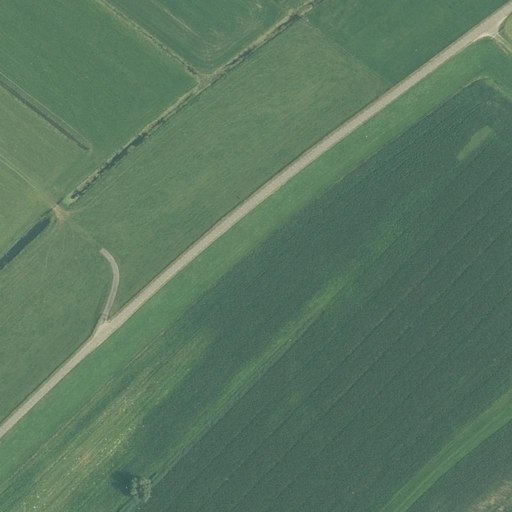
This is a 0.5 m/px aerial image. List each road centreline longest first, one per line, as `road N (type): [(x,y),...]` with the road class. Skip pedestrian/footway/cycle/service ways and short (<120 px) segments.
road 1 (unclassified): [(0,433),(204,245),(511,10)]
road 2 (track): [(103,333),(116,272),(51,205)]
